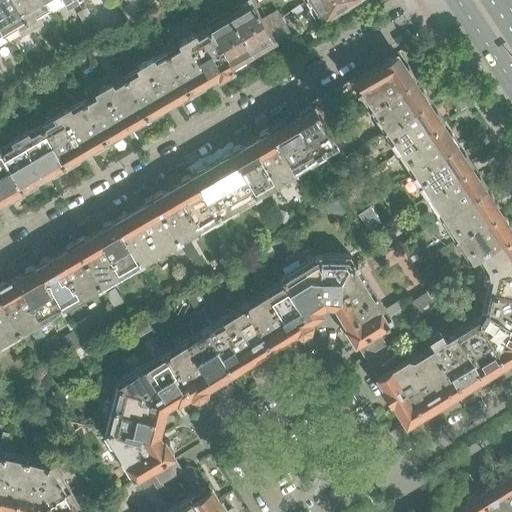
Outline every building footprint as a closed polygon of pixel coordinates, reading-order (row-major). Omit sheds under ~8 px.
[(32,30),(14,0),(0,0),(0,28),(4,36),(16,29),(21,37),(32,30)] [(50,9),(44,0),(14,0),(32,30),(43,24),(38,16),(50,9)] [(75,0),(44,0),(50,9),(63,1),(67,8),(77,3),(75,0)] [(273,41),(260,19),(249,0),(246,0),(228,11),(253,54),(257,56),(267,50),(267,46),(274,42),(273,41)] [(343,7),(354,0),(306,0),(311,7),(309,9),(318,23),(327,17),(330,19),(340,13),(340,8),(342,7),(343,7)] [(293,16),(303,10),(299,5),(290,11),(293,16)] [(92,17),(87,7),(81,11),(86,20),(92,17)] [(289,31),(281,17),(277,9),(260,19),(273,41),(289,31)] [(86,20),(81,11),(77,13),(83,22),(86,20)] [(253,54),(228,11),(206,23),(209,28),(233,70),(245,62),(245,58),(253,54)] [(233,70),(209,28),(195,35),(193,31),(178,39),(181,44),(167,52),(191,94),(205,86),(203,83),(217,74),(219,78),(233,70)] [(164,48),(157,35),(152,37),(160,51),(164,48)] [(191,94),(167,52),(154,59),(151,55),(135,64),(138,69),(125,76),(149,118),(164,110),(162,107),(176,98),(178,102),(191,94)] [(373,107),(413,80),(416,78),(407,64),(404,67),(404,66),(403,66),(400,61),(398,59),(390,57),(388,58),(348,81),(357,96),(365,96),(373,107)] [(149,118),(125,76),(112,84),(109,79),(94,88),(97,93),(84,100),(108,142),(122,134),(120,131),(134,122),(136,126),(149,118)] [(387,129),(427,102),(431,100),(422,86),(418,89),(413,80),(373,107),(387,129)] [(339,117),(326,94),(311,103),(325,126),(339,117)] [(108,142),(84,100),(69,109),(67,104),(53,112),(55,117),(42,125),(66,167),(80,159),(78,155),(92,147),(94,150),(108,142)] [(401,151),(441,124),(445,122),(436,108),(432,110),(427,102),(387,129),(401,151)] [(336,144),(330,135),(325,126),(311,103),(298,110),(301,114),(286,123),(284,119),(268,128),(293,169),(303,163),(304,165),(309,165),(324,156),(326,152),(325,150),(336,144)] [(416,172),(455,146),(459,143),(450,130),(446,132),(441,124),(401,151),(415,171),(416,172)] [(66,167),(42,125),(28,133),(25,128),(10,137),(13,142),(0,148),(0,150),(24,191),(38,183),(36,180),(50,171),(52,175),(66,167)] [(348,137),(342,127),(330,135),(336,144),(348,137)] [(293,169),(268,128),(259,133),(259,136),(242,146),(239,145),(229,151),(256,196),(295,173),(293,169)] [(430,194),(470,168),(473,165),(464,152),(461,154),(455,146),(416,172),(415,171),(386,191),(392,199),(413,184),(414,185),(421,181),(430,194)] [(24,191),(0,150),(0,202),(6,199),(10,196),(14,197),(24,191)] [(256,196),(229,151),(223,154),(222,157),(206,167),(202,166),(196,170),(196,173),(192,175),(218,218),(256,196)] [(345,157),(341,151),(335,155),(339,161),(345,157)] [(353,152),(345,156),(355,173),(363,168),(353,152)] [(444,215),(486,188),(488,187),(479,173),(475,176),(470,168),(430,194),(444,215)] [(218,218),(192,175),(190,176),(187,175),(181,179),(180,182),(164,191),(161,190),(152,195),(179,241),(218,218)] [(459,237),(500,210),(495,201),(493,201),(494,197),(492,194),(490,192),(486,190),(487,189),(486,188),(444,215),(459,237)] [(179,241),(152,195),(145,200),(144,203),(128,212),(124,212),(118,215),(118,218),(114,220),(139,264),(179,241)] [(370,206),(358,214),(368,230),(381,222),(370,206)] [(286,224),(289,213),(275,209),(272,220),(286,224)] [(479,255),(511,233),(511,228),(509,223),(508,223),(508,219),(507,216),(504,213),(501,212),(501,211),(500,210),(459,237),(472,258),(479,255)] [(139,264),(114,220),(112,221),(109,221),(103,224),(102,227),(86,237),(82,236),(73,241),(100,287),(139,264)] [(511,233),(479,255),(487,266),(487,274),(511,271),(511,233)] [(273,250),(265,238),(259,242),(266,254),(273,250)] [(387,253),(378,239),(371,243),(380,258),(387,253)] [(100,287),(73,241),(66,245),(66,249),(46,260),(43,259),(37,263),(36,266),(34,267),(60,310),(100,287)] [(422,259),(417,252),(408,257),(413,265),(422,259)] [(340,293),(329,276),(350,262),(347,258),(316,258),(281,279),(283,282),(284,282),(308,320),(309,320),(322,312),(319,307),(327,302),(336,303),(339,307),(343,305),(337,296),(340,293)] [(389,320),(353,264),(352,265),(350,262),(329,276),(340,293),(337,296),(343,305),(339,307),(340,310),(338,312),(347,327),(347,329),(346,333),(350,340),(355,341),(355,340),(356,342),(358,344),(378,332),(376,328),(389,320)] [(430,271),(425,263),(415,269),(420,277),(430,271)] [(60,310),(34,267),(31,266),(25,270),(24,273),(5,284),(1,283),(0,283),(0,299),(20,333),(28,348),(33,345),(28,335),(26,336),(23,331),(60,310)] [(511,323),(511,271),(487,274),(484,274),(486,289),(482,305),(480,309),(511,323)] [(443,280),(441,273),(422,280),(428,280),(428,283),(443,281),(443,280)] [(443,291),(443,281),(428,283),(427,291),(443,291)] [(284,282),(283,282),(245,306),(270,347),(296,331),(297,332),(298,331),(298,332),(302,333),(309,329),(310,324),(310,323),(311,323),(309,320),(308,320),(284,282)] [(246,295),(240,285),(234,289),(240,299),(246,295)] [(270,347),(245,306),(212,326),(201,309),(206,306),(195,287),(185,294),(195,311),(201,323),(206,330),(231,371),(270,347)] [(122,301),(114,288),(105,294),(113,307),(122,301)] [(426,292),(409,302),(412,309),(414,312),(432,301),(426,292)] [(0,344),(20,333),(0,299),(0,375),(0,374),(0,344)] [(511,323),(480,309),(475,319),(465,325),(460,318),(459,319),(451,307),(443,311),(455,331),(484,376),(511,358),(511,323)] [(201,323),(195,311),(189,315),(196,326),(201,323)] [(100,332),(90,315),(72,325),(74,330),(73,331),(82,345),(83,344),(82,343),(100,332)] [(231,371),(206,330),(166,354),(191,392),(193,395),(194,395),(198,396),(205,392),(206,388),(206,387),(207,386),(231,371)] [(82,345),(73,331),(61,337),(69,352),(82,345)] [(484,376),(455,331),(444,338),(440,331),(429,337),(434,346),(461,390),(470,384),(470,383),(473,382),(480,378),(482,376),(483,376),(484,376)] [(364,355),(385,343),(378,332),(358,344),(364,355)] [(395,361),(388,349),(389,349),(385,343),(364,355),(375,373),(395,361)] [(461,390),(434,346),(414,357),(409,356),(377,376),(406,423),(461,390)] [(191,392),(166,354),(145,367),(145,366),(118,382),(120,386),(119,388),(166,398),(169,403),(177,398),(178,400),(191,392)] [(64,381),(53,362),(41,369),(52,387),(64,381)] [(101,375),(99,383),(115,386),(117,378),(101,375)] [(158,433),(165,406),(169,403),(166,398),(119,388),(109,431),(150,440),(154,447),(162,441),(158,433)] [(83,434),(87,425),(58,417),(71,439),(72,438),(68,431),(83,434)] [(109,431),(103,435),(131,480),(131,481),(147,472),(153,468),(155,471),(174,458),(172,454),(172,453),(174,448),(170,442),(165,440),(165,441),(164,440),(162,441),(154,447),(150,440),(109,431)] [(6,454),(0,481),(0,505),(3,504),(30,511),(45,511),(42,507),(51,466),(50,463),(48,464),(47,464),(6,454)] [(155,471),(153,472),(160,483),(161,482),(182,469),(175,458),(174,458),(155,471)] [(78,511),(81,511),(72,497),(71,497),(51,466),(42,507),(45,511),(78,511)] [(153,468),(147,472),(153,481),(152,482),(158,492),(159,492),(165,488),(161,482),(160,483),(153,472),(155,471),(153,468)] [(511,511),(511,470),(479,491),(491,511),(511,511)] [(147,472),(131,481),(137,491),(152,482),(153,481),(147,472)] [(197,496),(171,511),(225,511),(219,500),(208,484),(195,492),(197,496)] [(129,503),(120,488),(108,495),(117,510),(129,503)] [(491,511),(479,491),(445,511),(491,511)]
